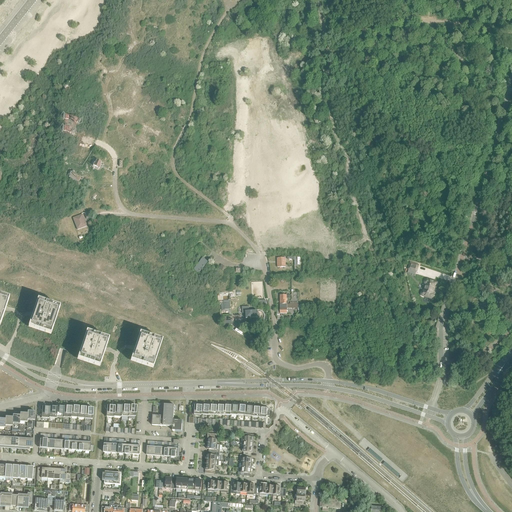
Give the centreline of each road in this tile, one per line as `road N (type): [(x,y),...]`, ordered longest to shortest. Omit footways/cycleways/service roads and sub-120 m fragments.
road 1 (track): [(258,250),(343,249),(364,236),(328,104),(321,0)]
road 2 (unknown): [(0,264),(162,328),(209,383)]
road 3 (tertiary): [(432,409),(338,382),(230,383)]
road 4 (tertiary): [(230,383),(338,389),(429,417)]
road 5 (residential): [(432,409),(441,383),(440,326),(456,274)]
road 6 (residential): [(97,463),(185,468),(186,425)]
